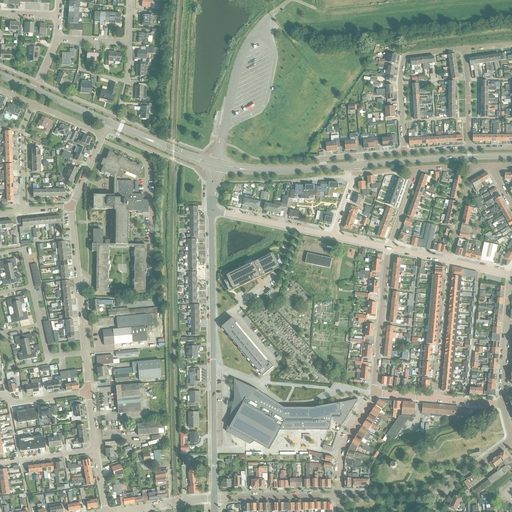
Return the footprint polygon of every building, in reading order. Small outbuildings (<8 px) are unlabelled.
[(159,14),(159,12),(149,11),(149,14),(142,13),(141,21),(142,21),(142,25),(151,26),(152,14),(159,14)] [(15,37),(21,38),(22,28),(19,28),(19,23),(10,22),(10,30),(18,30),(18,34),(15,34),(15,37)] [(35,36),(35,39),(36,39),(37,27),(34,27),(34,24),(25,23),(25,33),(33,34),(33,36),(35,36)] [(40,24),(40,28),(37,27),(36,39),(40,39),(40,37),(39,36),(41,37),(41,34),(46,34),(46,24),(40,24)] [(138,43),(148,43),(149,34),(139,33),(138,43)] [(4,59),(11,60),(12,52),(8,51),(8,48),(5,48),(5,45),(2,45),(1,53),(1,56),(4,56),(4,59)] [(39,55),(39,48),(30,47),(29,61),(37,61),(37,55),(39,55)] [(138,50),(137,58),(142,59),(142,62),(146,62),(146,59),(147,53),(150,54),(153,54),(153,48),(146,47),(146,51),(138,50)] [(74,57),(75,50),(71,50),(71,54),(66,53),(66,56),(63,56),(62,64),(70,65),(71,57),(74,57)] [(87,61),(97,61),(98,51),(87,51),(87,61)] [(121,62),(121,54),(114,53),(114,52),(109,52),(109,58),(106,58),(105,66),(109,66),(109,61),(121,62)] [(380,64),(384,65),(384,62),(395,63),(396,56),(388,54),(387,60),(379,59),(378,64),(380,64)] [(487,56),(481,57),(482,63),(486,63),(487,76),(490,76),(487,56)] [(475,77),(478,77),(475,57),(469,58),(470,65),(473,65),(475,77)] [(148,66),(148,63),(140,62),(140,65),(137,65),(137,73),(137,76),(143,77),(144,66),(148,66)] [(386,80),(393,81),(394,74),(381,72),(380,75),(383,75),(383,76),(387,77),(386,80)] [(64,83),(70,86),(72,79),(67,77),(67,75),(61,73),(60,75),(59,75),(56,82),(63,85),(64,83)] [(95,87),(95,79),(92,79),(91,84),(81,84),(81,93),(91,93),(91,86),(95,87)] [(107,103),(113,104),(118,85),(112,83),(110,92),(101,90),(99,98),(107,100),(107,103)] [(136,86),(135,99),(143,99),(143,87),(147,87),(147,84),(139,84),(139,87),(136,86)] [(377,93),(393,92),(393,85),(386,86),(387,90),(377,91),(377,93)] [(22,108),(12,103),(11,105),(9,104),(7,108),(4,107),(0,116),(0,123),(1,122),(5,112),(14,115),(15,114),(19,115),(20,113),(20,112),(22,108)] [(152,111),(152,104),(141,104),(140,119),(148,119),(148,110),(152,111)] [(385,107),(386,112),(394,112),(394,106),(391,107),(391,104),(384,104),(384,107),(385,107)] [(394,112),(386,112),(386,118),(385,118),(385,121),(392,120),(392,117),(395,117),(394,112)] [(44,131),(48,133),(53,122),(43,117),(41,121),(39,121),(38,125),(45,128),(44,131)] [(66,136),(65,139),(64,141),(67,143),(68,140),(71,135),(67,133),(69,129),(64,126),(62,125),(61,125),(59,129),(57,128),(54,134),(57,135),(58,133),(66,136)] [(350,141),(351,150),(356,149),(356,147),(359,146),(358,136),(355,137),(355,135),(354,134),(349,135),(350,141)] [(77,140),(76,143),(79,144),(86,147),(87,144),(88,145),(91,138),(84,135),(81,142),(77,140)] [(369,148),(369,140),(368,135),(361,136),(361,139),(360,139),(361,146),(364,146),(364,149),(369,148)] [(373,135),(368,136),(369,140),(369,148),(375,148),(375,145),(378,145),(377,138),(373,138),(373,135)] [(396,135),(387,136),(387,138),(388,147),(393,146),(393,144),(396,143),(396,135)] [(388,147),(387,138),(382,138),(382,137),(379,138),(380,145),(382,144),(383,147),(388,147)] [(334,142),(331,143),(332,151),(337,151),(337,148),(340,148),(339,138),(334,139),(334,142)] [(332,151),(331,143),(326,143),(326,140),(323,140),(323,149),(326,149),(327,152),(332,151)] [(351,150),(350,141),(345,142),(345,141),(341,141),(342,148),(345,148),(345,150),(351,150)] [(32,149),(32,157),(40,157),(40,149),(42,149),(42,146),(41,145),(35,146),(35,149),(32,149)] [(76,146),(74,152),(77,153),(83,156),(86,150),(79,147),(78,147),(76,146)] [(132,194),(133,181),(116,181),(116,178),(117,176),(121,178),(124,171),(138,177),(143,166),(138,164),(138,165),(135,164),(136,163),(132,161),(131,163),(126,160),(127,159),(119,156),(118,157),(113,155),(113,153),(109,151),(106,159),(103,158),(100,164),(103,166),(100,172),(105,173),(105,172),(110,174),(110,176),(114,177),(114,195),(93,195),(93,209),(114,209),(115,211),(115,244),(110,244),(110,240),(102,240),(102,230),(93,230),(93,244),(92,244),(92,251),(97,251),(96,292),(102,292),(109,292),(109,289),(108,289),(108,246),(116,246),(116,247),(126,247),(126,246),(135,246),(134,289),(133,289),(132,293),(139,293),(139,292),(146,292),(146,244),(127,244),(128,211),(142,211),(142,212),(148,212),(148,200),(143,200),(143,194),(132,194)] [(73,155),(72,158),(73,158),(73,159),(74,159),(80,162),(83,156),(77,153),(75,156),(73,155)] [(66,172),(64,177),(66,177),(65,179),(72,182),(74,176),(77,169),(71,166),(68,173),(66,172)] [(451,173),(450,176),(456,177),(455,181),(461,182),(462,176),(456,175),(451,173)] [(487,173),(482,176),(485,181),(490,178),(487,173)] [(422,174),(420,180),(426,182),(428,176),(422,174)] [(485,187),(487,185),(485,181),(482,176),(476,179),(479,184),(482,183),(485,187)] [(379,189),(381,183),(375,184),(375,177),(367,177),(368,184),(371,184),(372,189),(379,189)] [(394,177),(392,184),(401,187),(404,180),(394,177)] [(479,184),(476,179),(471,182),(477,192),(479,190),(477,186),(479,184)] [(317,186),(317,192),(325,192),(324,196),(328,197),(329,183),(320,182),(320,186),(317,186)] [(362,195),(367,197),(368,195),(367,186),(365,186),(365,182),(358,182),(359,190),(362,190),(362,195)] [(329,183),(328,197),(332,197),(332,193),(343,194),(344,185),(339,185),(339,183),(329,183)] [(291,190),(289,198),(294,198),(295,195),(300,195),(300,199),(304,199),(305,185),(295,184),(295,190),(291,190)] [(392,184),(390,190),(399,194),(401,187),(392,184)] [(305,185),(304,199),(309,199),(309,195),(316,196),(317,192),(317,186),(314,186),(305,185)] [(418,186),(416,192),(422,194),(425,195),(426,192),(434,194),(435,191),(434,191),(426,189),(424,188),(418,186)] [(490,194),(492,196),(498,192),(496,188),(489,192),(483,195),(484,198),(489,195),(489,194),(490,194)] [(282,203),(282,207),(287,208),(291,189),(288,189),(287,196),(284,196),(282,203)] [(237,201),(239,191),(233,190),(231,200),(237,201)] [(390,190),(387,197),(397,200),(399,194),(390,190)] [(447,191),(447,194),(452,195),(451,198),(457,199),(458,193),(452,192),(447,191)] [(416,192),(414,198),(420,200),(422,194),(416,192)] [(488,204),(501,197),(498,192),(492,196),(493,198),(485,202),(487,205),(488,204)] [(363,200),(364,197),(356,194),(355,197),(353,203),(359,205),(362,199),(363,200)] [(256,198),(253,197),(252,200),(251,207),(259,209),(260,205),(260,202),(255,201),(256,198)] [(387,197),(385,204),(394,207),(397,200),(387,197)] [(488,204),(487,205),(488,207),(492,205),(495,203),(497,205),(503,201),(501,197),(488,204)] [(243,205),(251,207),(252,200),(244,198),(243,205)] [(414,198),(412,203),(418,206),(420,200),(414,198)] [(282,203),(274,201),(274,204),(272,211),(280,213),(282,207),(282,203)] [(506,205),(503,201),(497,205),(498,207),(495,208),(495,207),(490,210),(492,213),(506,205)] [(264,210),(272,211),(274,204),(265,203),(264,210)] [(412,203),(410,209),(416,212),(418,206),(412,203)] [(498,213),(501,212),(502,213),(508,210),(506,205),(492,213),(487,216),(488,219),(498,212),(498,213)] [(349,212),(350,213),(357,215),(359,209),(351,206),(349,212)] [(321,212),(319,223),(331,225),(334,214),(330,213),(331,210),(327,209),(326,213),(321,212)] [(416,212),(410,209),(408,215),(414,217),(416,212)] [(489,226),(511,214),(508,210),(502,213),(503,215),(493,221),(495,223),(492,225),(489,220),(487,222),(489,226)] [(463,218),(472,220),(475,220),(475,221),(476,218),(470,216),(471,214),(464,212),(463,218)] [(350,213),(346,222),(353,224),(355,220),(360,222),(361,218),(356,216),(357,215),(350,213)] [(511,218),(511,216),(511,214),(489,226),(491,230),(495,228),(497,227),(496,225),(505,220),(507,222),(511,218)] [(453,220),(447,218),(445,218),(441,217),(441,220),(446,221),(446,224),(451,226),(453,220)] [(406,218),(403,229),(407,230),(410,231),(414,233),(415,230),(411,228),(412,227),(411,227),(413,221),(406,218)] [(509,226),(511,224),(511,218),(507,222),(497,227),(499,230),(508,224),(509,226)] [(353,224),(346,222),(343,228),(351,231),(353,224)] [(424,237),(422,248),(425,249),(431,250),(432,243),(434,236),(435,231),(436,225),(427,224),(426,229),(424,237)] [(511,224),(509,226),(501,231),(503,236),(511,231),(511,230),(511,224)] [(462,225),(460,232),(469,234),(471,227),(462,225)] [(198,230),(190,230),(190,235),(187,235),(187,238),(190,238),(198,238),(198,232),(199,232),(199,229),(198,229),(198,230)] [(404,244),(411,246),(414,233),(410,231),(408,235),(405,234),(407,230),(403,229),(398,241),(405,244),(404,244)] [(414,233),(411,246),(422,248),(424,237),(421,236),(419,236),(419,234),(414,233)] [(456,255),(461,256),(465,257),(466,251),(467,247),(460,245),(461,241),(458,241),(455,254),(456,255)] [(479,243),(476,242),(475,245),(476,245),(475,252),(471,251),(470,258),(475,259),(477,249),(478,246),(479,243)] [(482,254),(480,261),(496,264),(505,266),(506,266),(507,266),(507,265),(508,265),(509,265),(511,261),(505,257),(504,258),(498,254),(497,260),(494,259),(497,246),(484,243),(482,253),(482,254)] [(307,245),(299,258),(303,260),(304,258),(327,274),(326,275),(322,273),(320,275),(324,278),(327,281),(338,266),(307,245)] [(185,255),(188,255),(196,255),(196,250),(197,250),(197,247),(196,247),(188,247),(188,252),(185,252),(185,255)] [(500,250),(498,254),(504,258),(505,257),(511,261),(511,259),(511,253),(508,252),(507,254),(500,250)] [(273,252),(226,275),(231,286),(228,288),(229,291),(233,289),(233,290),(280,267),(280,266),(283,265),(282,262),(279,263),(273,252)] [(188,263),(196,263),(196,258),(197,258),(197,255),(196,255),(188,255),(188,260),(185,260),(185,263),(188,263)] [(373,262),(373,265),(380,266),(381,260),(373,259),(374,258),(375,256),(371,255),(371,257),(369,256),(368,259),(369,259),(369,262),(372,263),(372,262),(373,262)] [(15,258),(7,260),(9,272),(13,271),(13,269),(14,267),(17,266),(15,258)] [(4,270),(5,273),(9,272),(7,260),(0,261),(0,269),(2,269),(4,270)] [(430,262),(430,266),(436,267),(436,270),(443,270),(443,265),(430,262)] [(188,267),(185,267),(185,270),(189,270),(190,270),(190,271),(194,271),(194,270),(197,270),(196,263),(188,263),(188,267)] [(453,267),(452,276),(462,277),(463,277),(463,270),(453,267)] [(477,272),(463,270),(463,277),(475,278),(477,278),(477,272)] [(13,271),(9,272),(12,284),(20,282),(18,274),(16,275),(14,273),(13,271)] [(189,272),(189,280),(197,280),(197,272),(194,272),(194,271),(190,271),(190,272),(189,272)] [(5,273),(1,274),(2,278),(3,285),(12,284),(9,272),(5,273)] [(497,292),(504,293),(504,286),(498,286),(481,284),(480,289),(486,290),(486,287),(497,288),(497,292)] [(189,293),(186,293),(186,295),(189,295),(197,295),(197,290),(198,290),(198,287),(197,287),(197,288),(189,288),(189,293)] [(496,298),(503,299),(504,293),(497,292),(480,290),(479,296),(486,297),(486,294),(488,294),(497,295),(496,298)] [(23,296),(15,298),(17,310),(25,308),(24,304),(25,304),(23,296)] [(12,308),(13,311),(17,310),(15,298),(6,300),(8,307),(10,307),(12,308)] [(98,300),(91,301),(92,311),(99,310),(98,305),(99,305),(99,307),(104,307),(104,305),(111,305),(111,300),(98,300)] [(479,302),(478,308),(502,310),(503,304),(496,303),(495,304),(495,306),(488,305),(481,305),(482,302),(480,302),(479,302)] [(115,316),(115,317),(164,313),(164,307),(128,310),(128,308),(108,310),(109,317),(115,316)] [(25,308),(17,310),(20,321),(28,320),(26,312),(25,308)] [(17,310),(13,311),(13,313),(12,315),(10,315),(11,323),(20,321),(17,310)] [(191,318),(188,318),(188,321),(191,321),(191,320),(199,320),(199,315),(200,315),(200,312),(199,312),(199,313),(191,313),(191,318)] [(164,313),(115,317),(115,318),(116,318),(117,328),(157,324),(156,314),(164,313)] [(267,372),(274,367),(266,357),(264,359),(235,324),(237,323),(233,318),(222,326),(225,330),(230,336),(232,338),(232,339),(234,342),(235,341),(237,344),(236,344),(239,347),(240,347),(242,349),(241,350),(244,353),(244,352),(246,355),(248,358),(249,358),(251,360),(250,361),(253,364),(254,363),(256,366),(255,366),(261,374),(262,375),(267,372)] [(103,330),(104,345),(147,341),(145,326),(103,330)] [(492,331),(492,334),(500,334),(501,328),(493,327),(487,327),(480,326),(479,329),(485,330),(492,331)] [(475,332),(475,335),(480,336),(484,336),(491,337),(492,337),(491,341),(493,341),(500,342),(500,334),(492,334),(491,334),(480,332),(475,332)] [(31,334),(23,336),(25,347),(30,346),(29,344),(30,342),(33,341),(31,334)] [(20,346),(21,348),(25,347),(23,336),(15,337),(16,345),(19,345),(20,346)] [(364,348),(364,351),(372,352),(372,346),(366,345),(367,345),(366,345),(364,345),(365,340),(354,339),(350,339),(350,342),(361,343),(361,347),(362,348),(364,348)] [(189,354),(189,358),(198,358),(198,346),(195,347),(195,343),(188,344),(188,354),(189,354)] [(30,346),(25,347),(28,359),(36,357),(35,349),(32,350),(30,349),(30,346)] [(421,346),(421,353),(432,354),(432,349),(432,347),(421,346)] [(25,347),(21,348),(21,351),(20,352),(18,353),(20,361),(28,359),(25,347)] [(421,353),(420,359),(420,360),(430,361),(431,358),(432,358),(432,354),(421,353)] [(97,356),(97,365),(113,364),(113,355),(112,355),(97,356)] [(132,363),(133,373),(160,371),(159,360),(132,363)] [(356,372),(361,372),(369,373),(370,367),(362,366),(363,362),(355,361),(355,365),(355,368),(355,369),(356,369),(356,372)] [(197,366),(187,366),(187,371),(190,371),(190,379),(187,379),(187,387),(197,386),(197,381),(200,381),(200,369),(197,369),(197,366)] [(394,378),(395,370),(395,366),(393,366),(393,369),(392,369),(392,371),(391,376),(392,376),(392,378),(387,377),(387,385),(392,386),(393,378),(394,378)] [(108,370),(111,370),(111,367),(98,368),(98,377),(107,376),(107,375),(109,375),(108,370)] [(119,374),(115,375),(115,382),(129,381),(129,373),(132,373),(131,368),(128,368),(129,373),(125,374),(122,374),(119,374)] [(77,377),(76,370),(69,371),(70,378),(71,384),(72,390),(79,389),(78,383),(74,383),(73,377),(77,377)] [(160,371),(133,373),(138,373),(139,380),(161,378),(160,371)] [(55,380),(51,381),(53,389),(59,388),(59,386),(62,385),(61,379),(61,376),(54,377),(55,380)] [(16,384),(16,382),(15,379),(13,380),(12,380),(13,384),(8,385),(10,393),(15,392),(15,389),(18,389),(17,384),(16,384)] [(297,408),(280,408),(265,396),(265,395),(256,390),(234,379),(234,399),(232,407),(230,420),(229,420),(226,431),(249,444),(254,441),(269,449),(280,430),(328,430),(332,420),(341,426),(358,399),(340,403),(311,409),(297,408)] [(47,390),(53,389),(51,381),(48,381),(47,380),(42,381),(43,383),(46,382),(47,390)] [(33,393),(31,384),(28,384),(28,381),(21,382),(23,391),(26,391),(26,394),(33,393)] [(37,383),(31,384),(33,393),(39,392),(37,384),(40,383),(40,381),(37,381),(37,383)] [(488,387),(487,389),(495,390),(496,385),(485,384),(482,382),(479,382),(478,384),(482,384),(483,384),(483,385),(484,385),(484,386),(488,387)] [(144,383),(116,386),(117,406),(140,403),(139,387),(144,386),(144,383)] [(190,392),(190,402),(187,402),(187,406),(198,406),(198,403),(201,403),(200,392),(190,392)] [(79,400),(70,401),(70,406),(75,406),(75,411),(84,411),(83,404),(79,405),(79,400)] [(391,409),(394,409),(394,401),(381,400),(380,400),(379,400),(376,405),(382,409),(386,403),(391,404),(391,409)] [(412,422),(415,418),(416,416),(414,415),(415,403),(403,402),(402,416),(400,416),(387,435),(394,440),(397,435),(402,428),(405,430),(407,427),(404,425),(408,420),(410,422),(412,422)] [(140,403),(117,406),(118,414),(141,411),(140,403)] [(457,415),(472,416),(472,411),(458,409),(458,407),(423,404),(422,413),(457,416),(457,415)] [(47,406),(40,407),(42,420),(52,418),(50,406),(50,409),(47,409),(47,406)] [(381,410),(375,406),(372,411),(387,420),(388,418),(380,413),(381,410)] [(29,409),(25,410),(27,421),(36,420),(35,413),(34,408),(29,409)] [(22,410),(16,411),(18,418),(18,423),(27,421),(25,410),(22,410)] [(84,411),(72,412),(73,417),(71,417),(72,421),(79,420),(79,417),(84,417),(84,411)] [(377,426),(381,420),(385,422),(387,420),(372,411),(369,416),(369,417),(368,417),(365,422),(377,429),(379,427),(377,426)] [(189,412),(189,428),(199,428),(199,412),(189,412)] [(158,429),(163,429),(163,422),(137,424),(138,436),(158,434),(158,429)] [(377,429),(365,422),(362,426),(368,430),(370,428),(376,432),(377,429)] [(359,432),(355,438),(359,440),(361,442),(362,440),(363,438),(366,440),(367,441),(367,440),(369,438),(371,435),(367,432),(368,431),(362,427),(359,432)] [(191,433),(191,440),(191,443),(198,443),(198,439),(199,439),(199,435),(198,435),(198,432),(191,433)] [(0,434),(0,441),(1,441),(0,438),(3,438),(3,436),(7,436),(7,437),(12,436),(12,433),(0,434)] [(47,433),(44,434),(45,438),(45,440),(45,442),(48,442),(49,447),(55,447),(54,438),(51,438),(51,435),(48,435),(47,435),(47,433)] [(54,438),(55,447),(61,446),(60,440),(63,440),(62,434),(57,434),(57,437),(54,438)] [(43,436),(35,437),(37,447),(37,449),(41,448),(45,448),(45,446),(43,436)] [(35,437),(28,438),(29,448),(29,450),(37,449),(37,447),(35,437)] [(28,438),(20,439),(21,451),(29,450),(29,448),(28,438)] [(352,443),(348,450),(355,452),(357,447),(359,444),(363,446),(362,448),(368,452),(368,451),(373,454),(372,457),(376,458),(379,453),(376,451),(361,442),(359,440),(355,438),(354,440),(352,443)] [(106,446),(107,449),(106,449),(106,457),(109,457),(110,461),(116,461),(116,456),(114,456),(113,451),(116,450),(116,441),(105,442),(105,446),(106,446)] [(355,452),(348,450),(346,457),(353,459),(353,458),(354,455),(363,457),(364,454),(355,452)] [(142,452),(143,455),(139,456),(140,462),(151,460),(153,459),(152,451),(142,452)] [(321,454),(309,452),(309,455),(321,457),(321,460),(325,461),(332,462),(333,457),(329,456),(326,455),(321,454)] [(511,469),(511,459),(505,452),(503,452),(498,455),(506,467),(508,465),(511,469)] [(498,455),(491,461),(496,467),(498,466),(500,469),(504,474),(509,470),(506,467),(498,455)] [(346,458),(345,463),(352,465),(353,461),(354,460),(355,461),(354,464),(360,466),(361,461),(356,459),(353,458),(353,459),(346,457),(346,458)] [(81,468),(91,466),(90,460),(83,461),(83,464),(76,465),(76,464),(71,465),(71,462),(67,463),(69,469),(72,469),(81,468)] [(394,468),(396,465),(396,462),(393,461),(389,462),(388,464),(389,467),(391,469),(394,468)] [(56,469),(54,469),(55,473),(55,475),(58,475),(58,472),(64,472),(63,462),(56,463),(56,469)] [(46,464),(40,465),(41,472),(44,472),(45,482),(49,482),(48,478),(47,471),(46,464)] [(124,474),(121,464),(111,467),(114,477),(124,474)] [(0,470),(0,476),(7,475),(6,473),(9,472),(9,471),(20,470),(20,468),(18,468),(18,465),(13,466),(13,469),(6,470),(6,469),(0,470)] [(259,471),(259,480),(259,488),(265,488),(265,480),(268,480),(267,473),(267,466),(260,467),(259,469),(259,471)] [(191,486),(189,487),(190,494),(200,493),(198,482),(197,482),(197,481),(195,481),(194,467),(189,467),(190,471),(190,479),(189,479),(190,484),(191,484),(191,486)] [(161,469),(155,470),(156,487),(159,487),(159,484),(164,483),(166,483),(165,471),(161,472),(161,469)] [(488,478),(488,479),(491,484),(500,478),(504,474),(500,469),(488,478)] [(241,476),(235,476),(235,487),(242,487),(242,481),(245,481),(245,475),(245,471),(241,471),(241,475),(241,476)] [(361,487),(361,479),(358,479),(358,474),(353,474),(353,487),(361,487)] [(364,479),(361,479),(361,487),(370,487),(369,476),(364,476),(364,479)] [(467,480),(462,483),(466,490),(465,491),(468,497),(471,495),(472,496),(476,494),(473,491),(470,493),(468,489),(471,487),(469,484),(474,480),(471,476),(466,479),(467,480)] [(483,483),(486,487),(491,484),(488,479),(483,483)] [(473,490),(473,491),(476,494),(476,495),(486,487),(483,483),(473,490)] [(114,493),(111,493),(112,499),(117,498),(118,506),(124,505),(121,485),(120,484),(115,485),(113,485),(114,493)] [(124,485),(121,485),(124,505),(135,503),(134,497),(133,492),(126,493),(126,491),(123,492),(123,491),(125,491),(124,485)] [(12,487),(9,487),(2,488),(2,495),(9,494),(9,491),(12,490),(12,489),(16,489),(16,486),(12,486),(12,487)] [(159,487),(156,487),(156,489),(156,492),(157,500),(167,498),(166,490),(159,491),(159,487)] [(133,492),(134,497),(135,503),(143,502),(143,497),(138,498),(137,491),(135,492),(135,489),(133,489),(133,492)] [(148,489),(142,490),(143,497),(143,502),(148,501),(149,501),(157,500),(156,492),(156,489),(155,489),(156,492),(152,492),(152,489),(148,490),(148,489)] [(454,495),(452,501),(458,504),(461,498),(454,495)] [(86,502),(87,508),(97,507),(96,499),(90,500),(90,502),(86,502)] [(458,504),(452,501),(449,507),(456,511),(458,504)] [(37,503),(38,511),(45,511),(45,509),(40,510),(39,506),(42,506),(42,502),(37,503)] [(278,511),(278,503),(269,504),(269,511),(272,511),(278,511)] [(287,511),(287,503),(278,503),(278,511),(287,511)]
